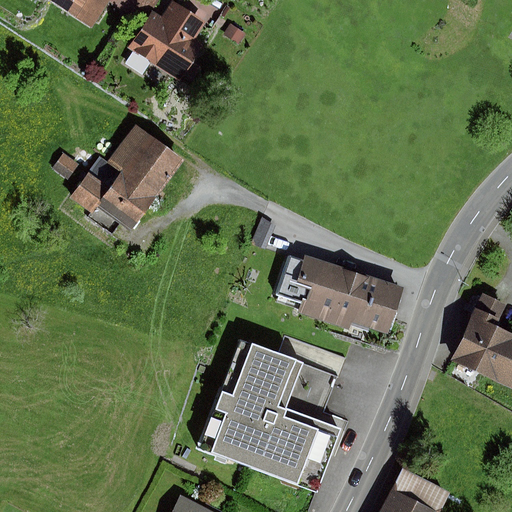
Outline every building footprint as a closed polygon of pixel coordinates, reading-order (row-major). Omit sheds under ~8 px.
[(46,0),(90,26),(106,0),(46,0)] [(156,0),(110,0),(144,21),(156,0)] [(161,17),(152,11),(128,49),(178,80),(201,43),(193,38),(204,22),(171,1),(161,17)] [(230,25),(224,36),(238,45),(245,34),(230,25)] [(184,160),(135,125),(108,163),(99,156),(69,197),(91,213),(88,217),(111,234),(120,222),(132,231),(184,160)] [(63,153),(52,167),(70,181),(81,167),(63,153)] [(262,217),(252,245),(266,250),(276,222),(262,217)] [(303,261),(289,256),(276,294),(302,303),(298,314),(349,330),(352,323),(389,335),(405,288),(305,255),(303,261)] [(505,304),(479,292),(447,363),(511,391),(511,333),(495,326),(505,304)] [(277,354),(253,345),(234,396),(223,391),(215,411),(228,415),(214,454),(318,492),(341,429),(286,409),(303,363),(277,354)] [(434,511),(445,492),(399,469),(376,511),(434,511)] [(211,511),(181,496),(172,511),(211,511)]
